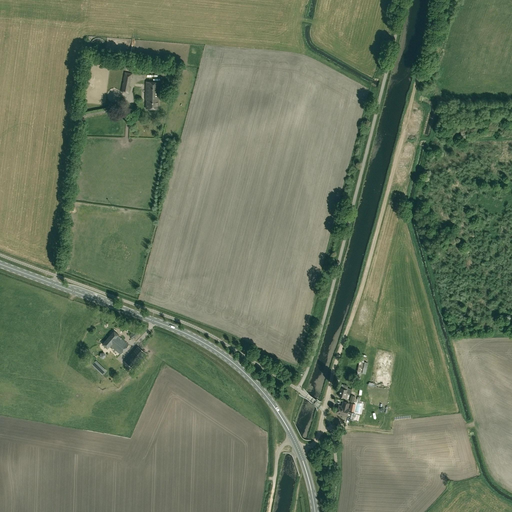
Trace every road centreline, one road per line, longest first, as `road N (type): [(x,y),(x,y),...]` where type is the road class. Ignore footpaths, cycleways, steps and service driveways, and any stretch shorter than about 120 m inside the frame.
road 1 (track): [(435,0),(330,384)]
road 2 (primary): [(298,450),(255,383),(210,346),(0,264)]
